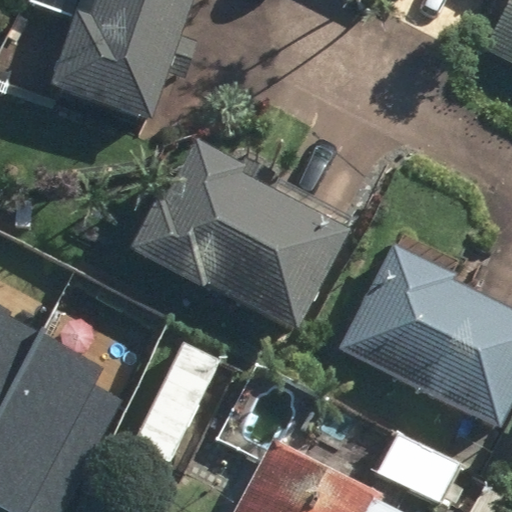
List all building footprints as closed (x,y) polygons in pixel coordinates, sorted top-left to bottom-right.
[(197,0),(43,0),(41,8),(83,22),(59,98),(156,129),(197,0)] [(511,5),(488,53),(511,65),(511,5)] [(241,153),(233,167),(204,151),(172,209),(163,204),(135,257),(306,349),(366,239),(290,198),(298,184),(241,153)] [(511,420),(511,319),(456,290),(464,275),(404,243),(396,258),(343,358),(501,441),(511,420)] [(8,511),(78,391),(0,346),(0,511),(8,511)] [(225,370),(184,348),(130,448),(172,471),(225,370)] [(443,511),(464,475),(404,441),(380,483),(430,511),(443,511)] [(273,449),(261,472),(248,466),(223,511),(381,511),(384,508),(273,449)]
